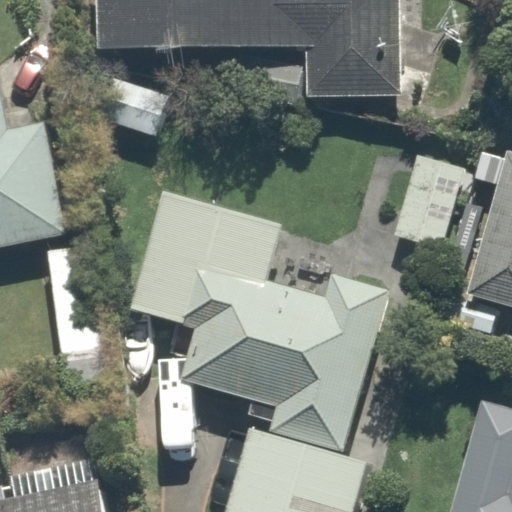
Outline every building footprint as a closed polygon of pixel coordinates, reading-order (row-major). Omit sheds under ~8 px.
[(89,0),(88,45),(304,55),(303,95),(390,99),(394,0),(89,0)] [(0,113),(0,237),(75,222),(55,122),(4,133),(0,113)] [(511,157),(503,155),(467,292),(511,304),(511,157)] [(467,171),(415,157),(393,233),(446,248),(467,171)] [(341,451),(384,297),(263,263),(275,220),(153,186),(118,310),(185,329),(172,374),(269,401),(261,430),(241,424),(216,511),(344,511),(360,456),(341,451)] [(82,236),(36,243),(56,365),(102,358),(82,236)] [(511,511),(511,403),(474,393),(439,511),(511,511)] [(95,511),(85,469),(0,488),(0,511),(95,511)]
